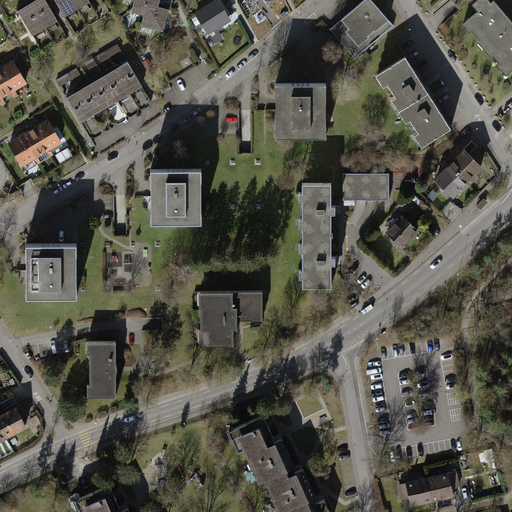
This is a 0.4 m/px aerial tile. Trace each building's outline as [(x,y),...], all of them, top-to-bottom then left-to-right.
[(46,0),(34,0),(18,9),(31,33),(57,19),(46,0)] [(56,0),(65,15),(91,0),(56,0)] [(127,0),(129,0),(127,13),(138,15),(135,27),(160,32),(164,8),(153,6),(154,0),(127,0)] [(220,0),(212,0),(194,11),(207,32),(232,17),(220,0)] [(397,27),(374,0),(360,0),(334,22),(362,56),(397,27)] [(483,0),(481,2),(479,0),(464,0),(460,4),(466,11),(452,22),(495,76),(511,63),(511,32),(485,0),(483,0)] [(102,62),(124,53),(121,45),(99,55),(102,62)] [(397,108),(426,90),(403,54),(374,72),(381,83),(385,81),(394,94),(389,97),(397,108)] [(15,59),(0,67),(0,98),(28,84),(15,59)] [(129,61),(68,95),(82,120),(143,86),(129,61)] [(318,85),(266,85),(266,138),(318,138),(318,85)] [(418,146),(449,125),(426,90),(397,108),(404,120),(408,117),(417,129),(410,133),(418,146)] [(49,116),(10,140),(25,166),(65,143),(49,116)] [(442,201),(480,166),(460,144),(421,178),(442,201)] [(201,167),(152,167),(152,219),(202,219),(201,167)] [(384,173),(340,174),(340,200),(385,199),(384,173)] [(324,184),(295,184),(295,288),(324,288),(324,184)] [(379,234),(394,249),(416,228),(401,213),(379,234)] [(76,241),(27,240),(27,292),(76,292),(76,241)] [(261,291),(203,292),(204,347),(236,346),(236,321),(261,321),(261,291)] [(119,344),(90,343),(89,396),(118,397),(119,344)] [(17,398),(2,404),(5,411),(19,405),(17,398)] [(19,406),(0,415),(0,443),(30,428),(19,406)] [(289,446),(275,416),(242,432),(255,460),(261,458),(274,486),(281,483),(295,511),(301,508),(303,511),(340,511),(334,499),(331,500),(318,473),(310,477),(294,444),(289,446)] [(445,471),(400,482),(406,505),(451,495),(445,471)] [(131,511),(124,496),(99,507),(101,511),(131,511)]
